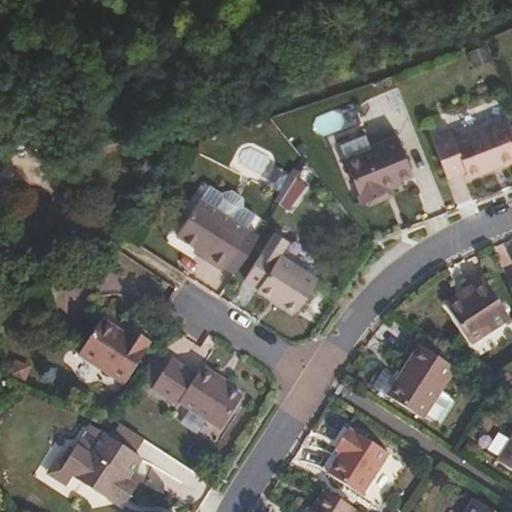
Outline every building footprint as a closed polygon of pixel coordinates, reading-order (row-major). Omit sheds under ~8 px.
[(450,129),(430,137),(446,176),(465,170),(467,176),(511,158),(511,133),(505,116),(453,136),(450,129)] [(370,145),(398,134),(395,128),(368,139),(370,145)] [(412,172),(398,134),(370,145),(368,139),(365,131),(338,142),(361,201),(386,191),(383,183),(412,172)] [(287,209),(305,184),(292,175),(274,200),(287,209)] [(246,228),(197,197),(174,233),(206,253),(204,256),(221,268),(246,228)] [(274,232),(245,278),(257,286),(256,287),(295,312),(318,277),(281,253),(289,241),(274,232)] [(508,317),(484,278),(464,291),(467,295),(447,308),(468,341),(508,317)] [(447,308),(467,295),(464,291),(444,303),(447,308)] [(123,383),(147,348),(145,346),(149,340),(135,331),(131,338),(124,333),(100,317),(77,353),(123,383)] [(131,338),(135,331),(128,327),(124,333),(131,338)] [(419,344),(386,393),(422,417),(455,367),(419,344)] [(240,396),(217,382),(207,376),(210,371),(199,364),(193,372),(171,357),(168,357),(159,351),(141,379),(152,385),(150,386),(177,404),(179,401),(220,428),(240,396)] [(219,377),(210,371),(207,376),(217,382),(219,377)] [(364,497),(392,455),(359,432),(358,435),(351,431),(343,444),(349,449),(344,456),(332,475),(364,497)] [(132,476),(144,456),(103,432),(90,453),(77,444),(65,463),(61,468),(72,474),(108,497),(115,487),(131,496),(140,481),(132,476)] [(511,434),(497,459),(511,468),(511,434)] [(344,456),(349,449),(343,444),(338,451),(344,456)] [(72,474),(61,468),(65,463),(57,458),(47,473),(65,485),(72,474)] [(124,507),(131,496),(115,487),(108,497),(124,507)] [(351,511),(355,507),(324,487),(311,507),(308,505),(303,511),(351,511)] [(495,511),(473,497),(462,511),(495,511)]
